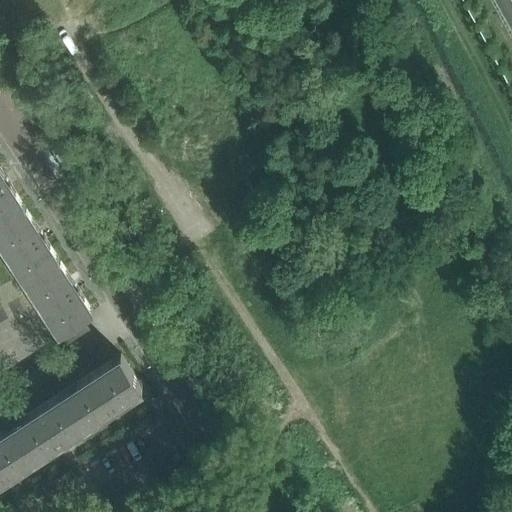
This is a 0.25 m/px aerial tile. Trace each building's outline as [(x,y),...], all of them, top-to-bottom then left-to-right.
[(356,160),(344,167),(352,179),(364,171),(356,160)] [(0,165),(0,220),(25,205),(0,165)] [(25,205),(0,220),(0,238),(26,279),(59,257),(25,205)] [(336,229),(324,237),(332,248),(344,240),(336,229)] [(59,257),(26,279),(61,331),(83,317),(94,310),(59,257)] [(61,331),(68,342),(90,327),(83,317),(61,331)] [(68,342),(75,352),(97,338),(90,327),(68,342)] [(97,338),(75,352),(81,362),(103,348),(97,338)] [(110,407),(112,406),(112,405),(119,400),(120,401),(122,400),(121,399),(139,388),(143,386),(121,353),(68,387),(90,420),(93,418),(92,418),(110,407)] [(69,434),(69,433),(86,422),(87,422),(90,420),(68,387),(15,422),(37,455),(40,453),(40,452),(57,441),(58,441),(59,440),(67,435),(69,434)] [(16,468),(34,456),(37,455),(15,422),(0,431),(0,477),(5,475),(7,474),(14,469),(16,468)]
